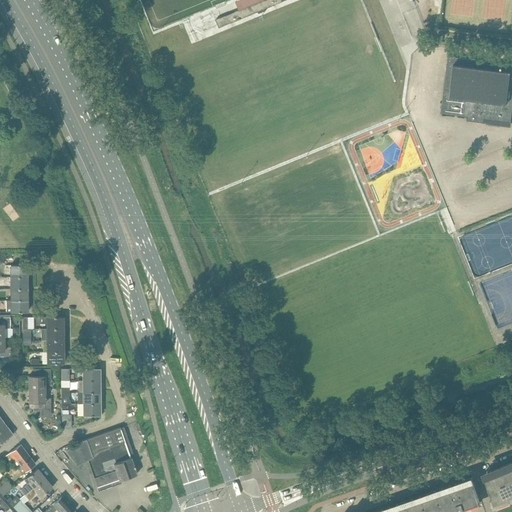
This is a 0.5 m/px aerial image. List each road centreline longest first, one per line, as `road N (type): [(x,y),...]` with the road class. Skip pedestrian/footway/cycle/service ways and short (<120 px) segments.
road 1 (secondary): [(240,511),(154,263),(31,0)]
road 2 (secondary): [(6,0),(68,115),(116,231),(205,511)]
road 3 (tertiary): [(258,511),(511,413)]
road 4 (residential): [(39,455),(119,418),(86,311),(63,276)]
road 5 (residential): [(341,511),(511,447)]
